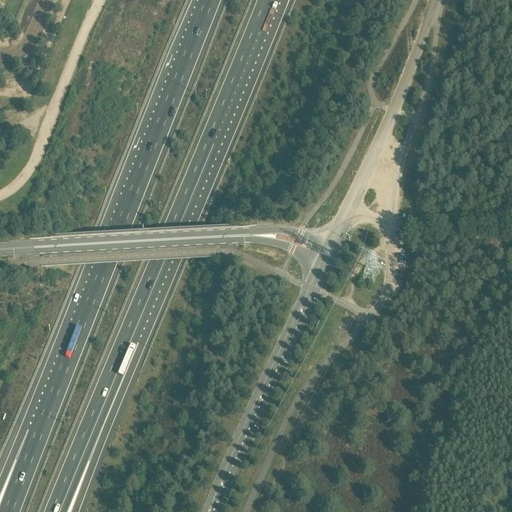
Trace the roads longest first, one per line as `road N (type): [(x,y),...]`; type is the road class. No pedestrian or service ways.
road 1 (motorway): [(164,123),(8,511)]
road 2 (motorway): [(56,511),(206,141)]
road 3 (motorway): [(164,123),(0,480)]
road 4 (motorway): [(76,511),(142,342),(206,141)]
road 5 (primary): [(210,511),(322,264)]
road 6 (primary): [(0,250),(227,237)]
road 7 (track): [(102,0),(37,155),(16,187),(0,195)]
road 8 (unclassified): [(365,174),(436,0)]
road 9 (motorway): [(206,141),(263,0)]
road 10 (motorway): [(212,0),(164,123)]
road 11 (track): [(391,226),(511,222)]
